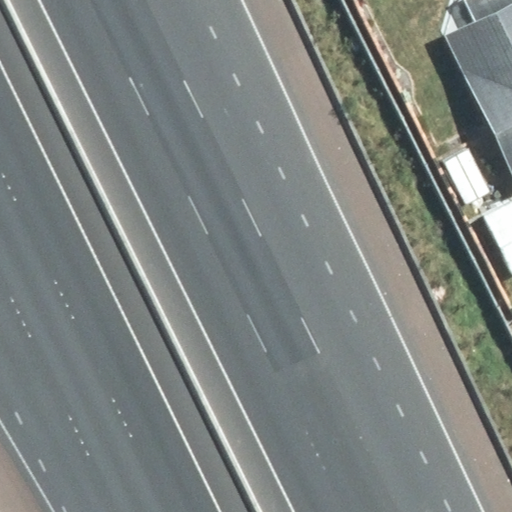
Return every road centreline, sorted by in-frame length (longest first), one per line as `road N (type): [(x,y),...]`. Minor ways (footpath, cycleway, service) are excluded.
road 1 (motorway): [(117,0),(369,511)]
road 2 (motorway): [(148,511),(0,204)]
